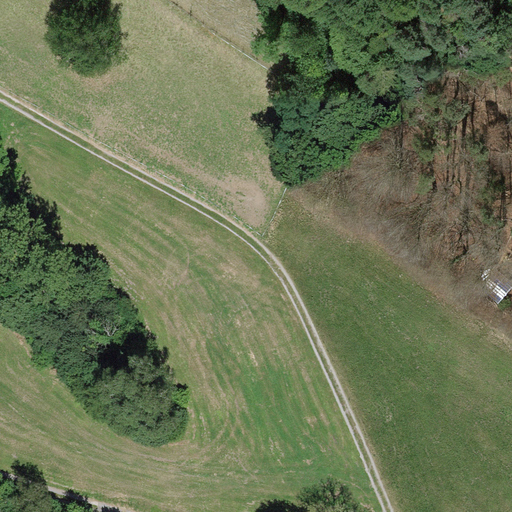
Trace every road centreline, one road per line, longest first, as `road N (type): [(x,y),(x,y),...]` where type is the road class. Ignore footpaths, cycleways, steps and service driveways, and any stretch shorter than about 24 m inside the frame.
road 1 (track): [(0,94),(245,233),(277,270),(387,511)]
road 2 (unknown): [(373,81),(511,174)]
road 3 (track): [(268,0),(373,81)]
